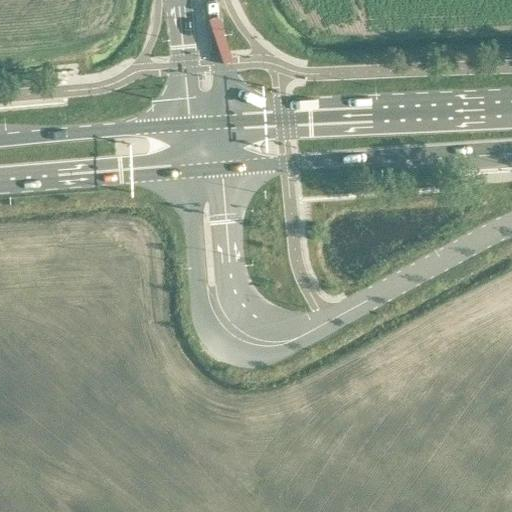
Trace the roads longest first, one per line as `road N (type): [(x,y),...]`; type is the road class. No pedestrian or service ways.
road 1 (unclassified): [(250,339),(305,337),(511,225)]
road 2 (primary): [(511,104),(228,119)]
road 3 (primary): [(232,166),(511,147)]
road 4 (unclassified): [(184,167),(201,300),(213,318),(250,339)]
road 5 (primary): [(0,184),(184,167)]
road 6 (primary): [(181,122),(0,140)]
road 7 (unclassified): [(250,339),(235,283),(232,166)]
road 8 (unclassified): [(184,0),(181,122)]
road 9 (unclassified): [(228,119),(210,0)]
